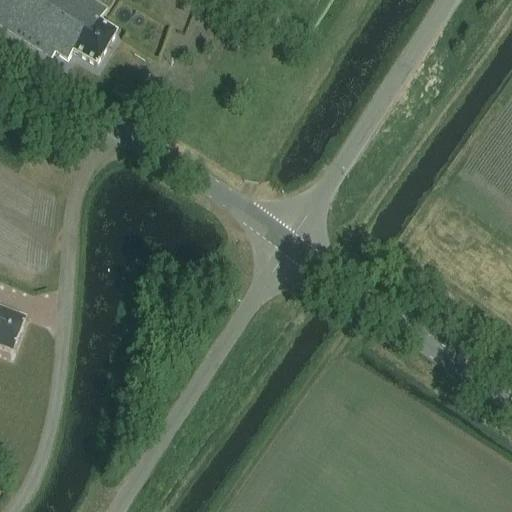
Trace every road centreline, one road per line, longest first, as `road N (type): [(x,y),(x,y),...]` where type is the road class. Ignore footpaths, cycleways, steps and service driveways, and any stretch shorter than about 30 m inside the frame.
road 1 (track): [(13,511),(37,470),(56,403),(71,208),(109,127)]
road 2 (tertiary): [(288,243),(0,57)]
road 3 (unclassified): [(115,511),(288,243)]
road 4 (unclassified): [(288,243),(447,0)]
road 5 (tertiary): [(511,399),(288,243)]
